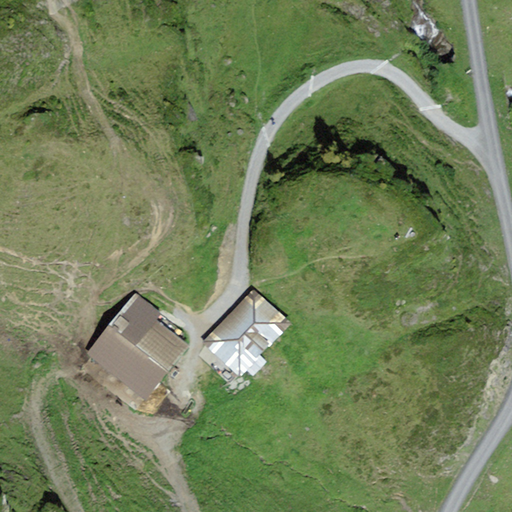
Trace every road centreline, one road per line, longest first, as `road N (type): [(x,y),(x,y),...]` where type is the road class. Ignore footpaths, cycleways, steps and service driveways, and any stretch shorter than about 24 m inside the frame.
road 1 (track): [(497,163),(382,67),(339,70),(292,99),(261,145),(243,277),(202,326)]
road 2 (track): [(169,459),(71,372),(50,372),(38,398),(72,511)]
road 3 (track): [(469,0),(497,163)]
road 4 (track): [(202,326),(169,459)]
road 5 (track): [(511,403),(447,511)]
